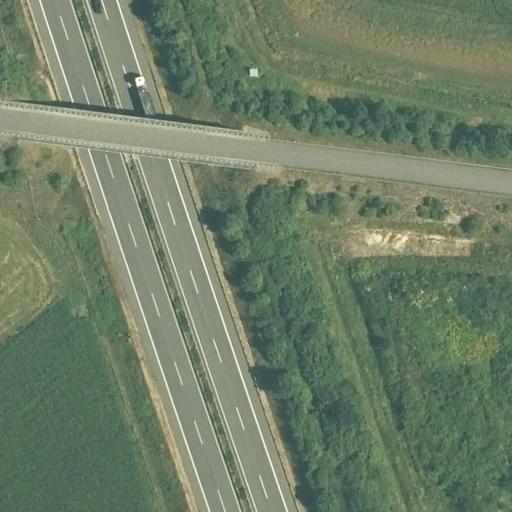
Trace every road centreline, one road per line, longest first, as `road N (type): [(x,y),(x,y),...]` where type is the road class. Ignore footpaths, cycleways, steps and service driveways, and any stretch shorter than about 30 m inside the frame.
road 1 (motorway): [(274,511),(102,0)]
road 2 (motorway): [(57,0),(226,511)]
road 3 (unclassified): [(258,161),(0,129)]
road 4 (residential): [(511,191),(258,161)]
